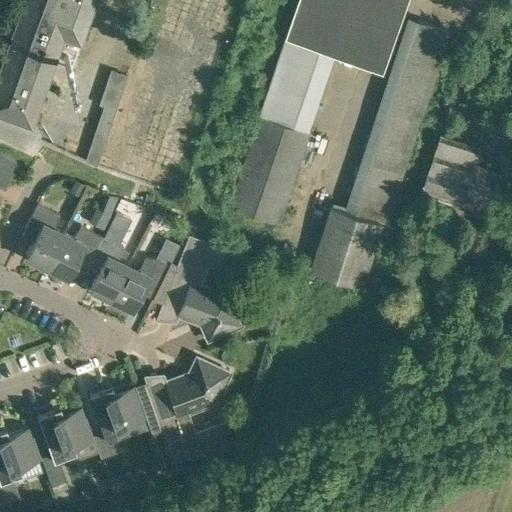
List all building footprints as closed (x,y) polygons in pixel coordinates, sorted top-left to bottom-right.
[(23,0),(0,67),(0,109),(29,120),(61,31),(78,37),(91,0),(23,0)] [(260,112),(229,204),(281,222),(312,130),(310,129),(336,53),(370,65),(391,0),(297,0),(296,7),(260,112)] [(390,219),(452,29),(409,15),(347,204),(335,201),(333,204),(332,204),(311,269),(365,285),(385,221),(386,221),(387,218),(390,219)] [(96,165),(127,74),(111,68),(99,103),(103,105),(85,160),(96,165)] [(498,218),(511,176),(496,171),(496,169),(476,163),(482,146),(441,133),(421,191),(462,205),(462,206),(498,218)] [(0,178),(3,180),(13,160),(0,153),(0,178)] [(63,232),(55,228),(54,224),(59,214),(37,203),(22,233),(34,238),(26,255),(47,265),(63,232)] [(87,265),(102,235),(80,224),(75,235),(71,236),(63,232),(47,265),(68,276),(76,259),(87,265)] [(235,271),(242,254),(188,233),(155,318),(156,319),(164,298),(180,305),(178,309),(202,318),(200,322),(207,338),(240,324),(227,294),(197,282),(206,260),(235,271)] [(111,297),(128,264),(119,260),(118,256),(123,246),(102,235),(87,265),(98,270),(90,287),(111,297)] [(128,264),(111,297),(132,308),(140,291),(152,297),(169,263),(156,256),(144,256),(139,267),(136,268),(128,264)] [(162,427),(174,460),(228,441),(222,423),(192,434),(184,411),(215,400),(228,371),(196,356),(189,371),(190,375),(167,383),(166,384),(168,388),(151,394),(144,373),(143,374),(152,399),(140,403),(150,431),(162,427)] [(125,422),(144,415),(133,385),(114,392),(111,384),(89,392),(103,431),(92,435),(100,456),(110,453),(123,448),(119,437),(118,433),(127,430),(125,422)] [(62,413),(59,405),(37,413),(53,458),(75,450),(73,443),(92,436),(81,406),(62,413)] [(21,472),(19,464),(38,457),(27,427),(8,434),(5,426),(0,428),(0,500),(18,494),(11,475),(21,472)]
